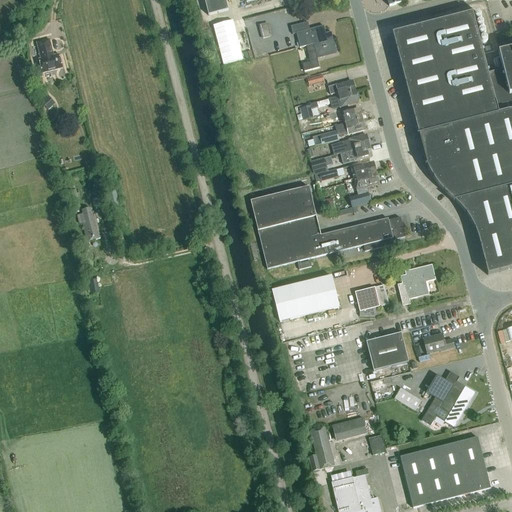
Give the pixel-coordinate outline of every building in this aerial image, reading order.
[(228,11),(224,0),(244,0),(246,3),(256,0),(203,0),(208,16),(228,11)] [(472,14),(392,35),(418,136),(417,136),(417,137),(419,137),(419,138),(426,166),(425,167),(425,168),(427,167),(427,169),(428,171),(431,176),(434,181),(437,186),(441,190),(445,195),(450,199),(454,202),(453,203),(453,204),(455,203),(459,207),(463,212),(467,217),(470,222),(473,227),(475,232),(477,238),(479,243),(487,276),(511,269),(511,50),(498,54),(503,71),(488,75),(472,14)] [(307,23),(290,27),(292,35),(296,34),(299,49),(313,45),(317,60),(337,54),(333,40),(327,41),(325,34),(323,26),(309,30),(307,23)] [(259,26),(263,39),(272,37),(268,24),(259,26)] [(42,74),(62,69),(59,56),(53,57),(49,41),(37,44),(41,60),(39,61),(42,74)] [(309,86),(324,82),(323,76),(307,80),(309,86)] [(337,94),(338,97),(355,93),(353,84),(350,85),(349,82),(328,88),(330,96),(337,94)] [(338,97),(339,100),(331,102),(333,110),(339,108),(339,109),(355,105),(355,103),(357,102),(355,93),(338,97)] [(48,110),(55,104),(48,96),(41,102),(48,110)] [(302,119),(314,116),(311,106),(299,109),(302,119)] [(344,120),(345,124),(362,120),(360,111),(357,112),(356,109),(340,114),(342,120),(344,120)] [(323,129),(332,127),(328,114),(320,116),(323,129)] [(365,131),(362,120),(345,124),(346,128),(341,130),(342,137),(365,131)] [(336,132),(312,138),(315,147),(338,141),(336,132)] [(352,152),(369,147),(366,136),(347,141),(337,143),(339,155),(352,151),(352,152)] [(345,165),(353,163),(369,159),(368,156),(371,156),(369,147),(352,152),(352,151),(339,155),(342,163),(345,165)] [(328,170),(325,159),(310,163),(313,174),(328,170)] [(370,164),(351,169),(354,180),(376,174),(374,165),(371,166),(370,164)] [(338,178),(336,171),(314,177),(316,184),(338,178)] [(376,174),(354,180),(358,197),(350,199),(352,208),(370,203),(366,189),(376,186),(375,184),(378,183),(376,174)] [(250,202),(267,270),(297,263),(301,276),(325,270),(322,258),(301,264),(300,262),(363,247),(364,253),(394,245),(393,241),(405,238),(400,218),(388,221),(388,219),(320,236),(308,188),(250,202)] [(75,191),(65,193),(68,210),(78,207),(75,191)] [(95,213),(103,211),(100,199),(92,201),(95,213)] [(87,242),(100,239),(94,213),(92,213),(91,209),(82,211),(83,215),(78,217),(80,224),(82,223),(87,242)] [(405,273),(405,276),(400,277),(402,285),(397,286),(402,307),(410,306),(409,301),(429,296),(425,283),(435,281),(431,266),(405,273)] [(280,323),(338,308),(331,277),(272,291),(280,323)] [(89,296),(99,294),(96,279),(86,281),(89,296)] [(384,286),(355,293),(360,313),(360,317),(374,317),(374,316),(376,316),(376,309),(389,305),(384,286)] [(373,372),(408,363),(401,334),(366,343),(373,372)] [(439,353),(454,349),(452,340),(444,342),(442,335),(422,340),(426,355),(439,352),(439,353)] [(434,399),(421,422),(430,428),(436,418),(444,423),(454,429),(454,428),(454,427),(460,416),(467,406),(470,396),(462,392),(465,388),(456,383),(459,378),(450,373),(445,382),(436,376),(426,394),(434,399)] [(415,412),(421,402),(401,389),(394,399),(415,412)] [(332,426),(336,443),(367,435),(363,419),(332,426)] [(312,472),(335,467),(325,428),(310,432),(316,456),(308,458),(312,472)] [(370,438),(373,455),(386,453),(382,436),(370,438)] [(412,510),(448,501),(490,490),(478,439),(400,457),(412,510)] [(364,476),(331,484),(338,511),(380,511),(377,499),(370,500),(364,476)]
